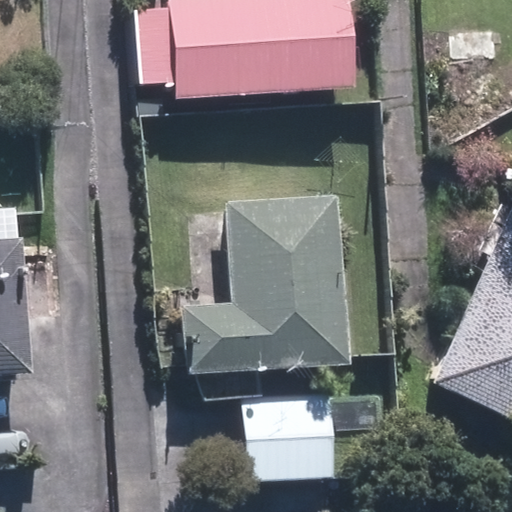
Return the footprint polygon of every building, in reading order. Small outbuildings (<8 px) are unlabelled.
[(331,0),(204,0),(119,5),(125,108),(337,95),(331,0)] [(165,312),(169,381),(333,372),(322,199),(212,206),(219,309),(165,312)] [(511,213),(498,207),(414,387),(511,432),(511,213)] [(0,216),(0,381),(12,380),(3,216),(0,216)] [(228,400),(233,488),(321,483),(316,395),(228,400)] [(25,433),(0,432),(0,461),(25,462),(25,433)]
